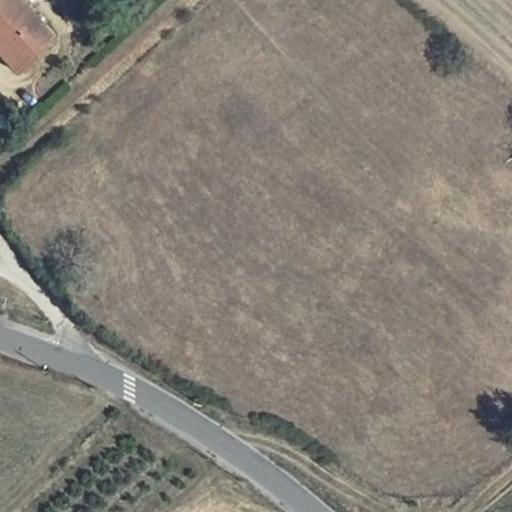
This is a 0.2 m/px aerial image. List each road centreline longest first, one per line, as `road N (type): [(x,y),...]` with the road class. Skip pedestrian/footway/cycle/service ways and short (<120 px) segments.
road 1 (tertiary): [(312,511),(220,441),(130,389),(0,337)]
road 2 (track): [(220,441),(287,452),(378,511)]
